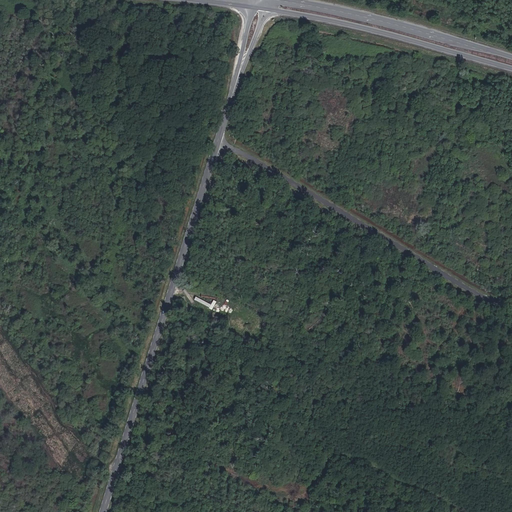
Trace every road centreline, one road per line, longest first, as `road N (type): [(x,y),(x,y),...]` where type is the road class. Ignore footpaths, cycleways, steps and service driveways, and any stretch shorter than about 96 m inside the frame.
road 1 (tertiary): [(217,140),(99,511)]
road 2 (residential): [(217,140),(489,301),(511,302)]
road 3 (secondary): [(261,6),(511,66)]
road 4 (secondary): [(511,57),(283,0)]
road 5 (tertiary): [(261,6),(217,140)]
